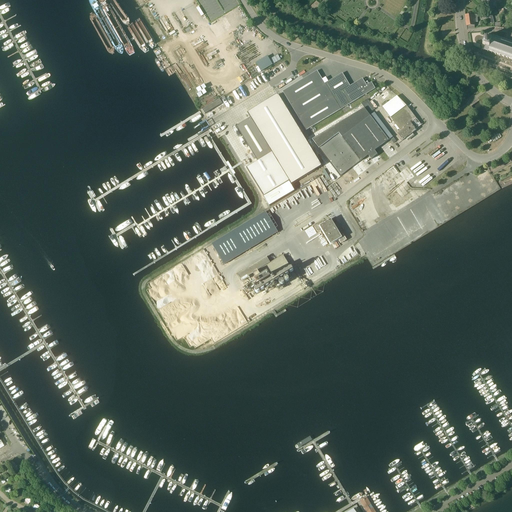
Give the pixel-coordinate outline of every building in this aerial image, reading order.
[(493,5),(489,6),(484,7),(486,16),(493,16),(491,12),(494,11),(494,10),(493,7),(493,5)] [(477,15),(465,15),(467,29),(475,29),(475,28),(474,26),(475,26),(475,23),(478,22),(477,20),(477,16),(477,15)] [(501,38),(498,37),(498,36),(497,36),(497,37),(494,36),(494,35),(493,35),(493,36),(490,35),(490,34),(489,33),(489,34),(488,34),(488,35),(489,35),(488,38),(485,37),(482,45),(485,46),(484,49),(483,49),(484,50),(483,50),(484,51),(485,50),(487,51),(487,52),(488,52),(488,51),(491,53),(492,54),(492,53),(495,54),(495,55),(496,55),(496,54),(500,56),(499,56),(500,57),(501,56),(504,57),(503,58),(504,58),(504,57),(507,58),(507,59),(508,60),(508,59),(511,60),(511,61),(511,62),(511,42),(510,42),(510,41),(509,40),(509,41),(506,40),(506,39),(505,39),(505,40),(502,39),(502,38),(501,38)] [(261,72),(269,67),(281,60),(278,55),(269,60),(267,56),(256,63),(261,72)] [(342,73),(325,84),(317,71),(283,92),(306,131),(375,89),(371,83),(369,84),(368,83),(366,82),(365,83),(362,79),(350,86),(342,73)] [(251,118),(236,127),(258,162),(272,153),(290,184),(322,166),(278,95),(247,113),(251,118)] [(421,125),(407,106),(398,95),(382,107),(391,118),(400,130),(397,133),(403,141),(416,130),(421,125)] [(370,102),(370,103),(368,100),(364,102),(370,112),(374,109),(370,102)] [(370,115),(370,116),(364,108),(312,140),(319,147),(340,176),(368,155),(371,160),(378,155),(375,151),(389,140),(370,115)] [(405,182),(414,177),(408,167),(399,172),(405,182)] [(483,187),(489,184),(493,181),(487,171),(477,177),(483,187)] [(459,181),(444,190),(447,195),(462,186),(459,181)] [(263,198),(268,207),(286,196),(280,188),(263,198)] [(395,202),(401,197),(396,191),(389,196),(395,202)] [(224,265),(278,232),(265,212),(232,232),(212,244),(224,265)] [(355,215),(358,223),(368,219),(366,212),(355,215)] [(340,244),(346,240),(343,235),(341,236),(331,220),(324,223),(324,222),(323,222),(322,221),(314,226),(317,231),(321,229),(321,231),(330,245),(338,240),(340,244)] [(266,257),(246,269),(238,275),(241,281),(248,292),(253,289),(256,294),(293,271),(284,255),(271,263),(266,257)]
